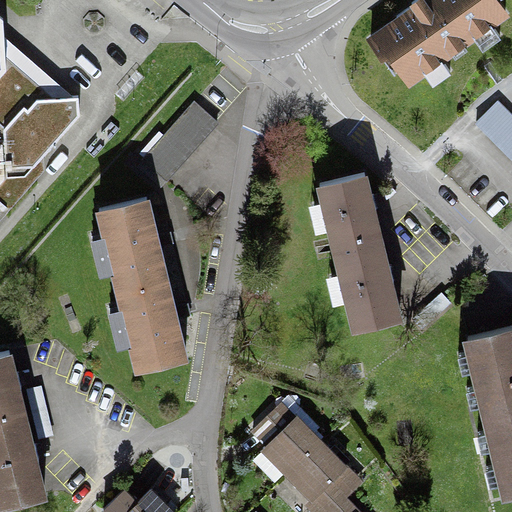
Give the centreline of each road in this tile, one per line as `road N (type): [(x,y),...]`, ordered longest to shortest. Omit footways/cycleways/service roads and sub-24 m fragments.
road 1 (residential): [(209,511),(202,432),(248,137),(292,64)]
road 2 (residential): [(292,64),(511,272)]
